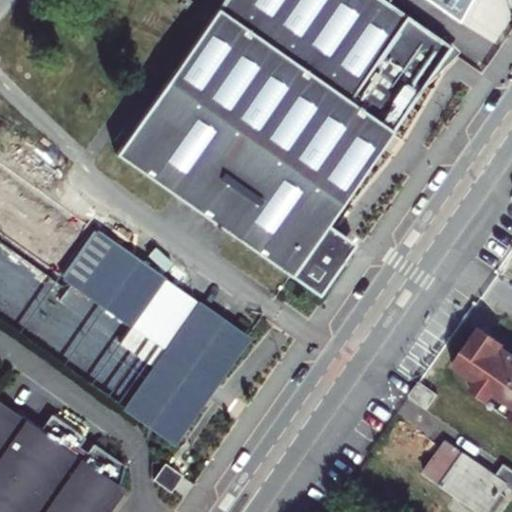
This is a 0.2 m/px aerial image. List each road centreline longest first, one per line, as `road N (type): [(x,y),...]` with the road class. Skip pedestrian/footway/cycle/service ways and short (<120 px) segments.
road 1 (residential): [(511,96),(221,511)]
road 2 (residential): [(256,511),(511,148)]
